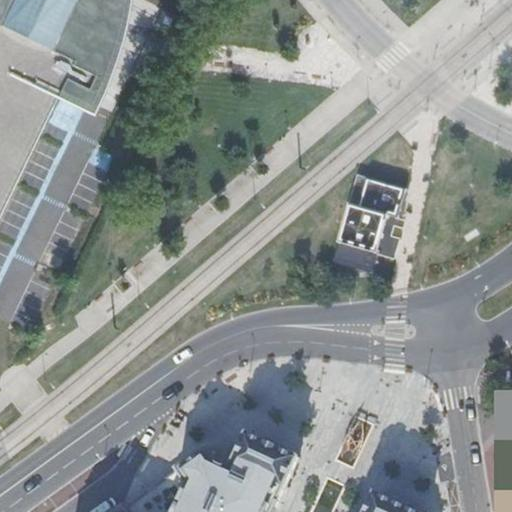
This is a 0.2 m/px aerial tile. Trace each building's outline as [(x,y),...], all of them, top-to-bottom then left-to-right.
[(0,0),(0,197),(58,78),(68,83),(71,89),(77,92),(86,92),(93,85),(94,76),(89,68),(83,65),(76,67),(66,62),(68,59),(61,55),(75,26),(80,24),(84,20),(85,14),(84,9),(87,0),(0,0)] [(386,166),(410,150),(403,140),(380,155),(386,166)] [(410,190),(358,175),(334,272),(389,286),(410,190)] [(419,259),(418,271),(445,272),(445,260),(419,259)] [(274,511),(299,460),(249,437),(233,469),(215,461),(208,451),(169,479),(185,500),(179,511),(274,511)]
